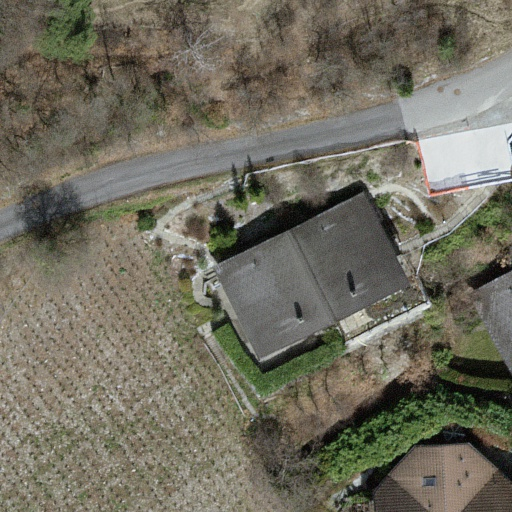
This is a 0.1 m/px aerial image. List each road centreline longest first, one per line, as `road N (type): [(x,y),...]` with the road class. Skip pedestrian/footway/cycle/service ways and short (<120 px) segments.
road 1 (residential): [(143,166),(443,112),(511,71)]
road 2 (unclassified): [(0,233),(143,166)]
